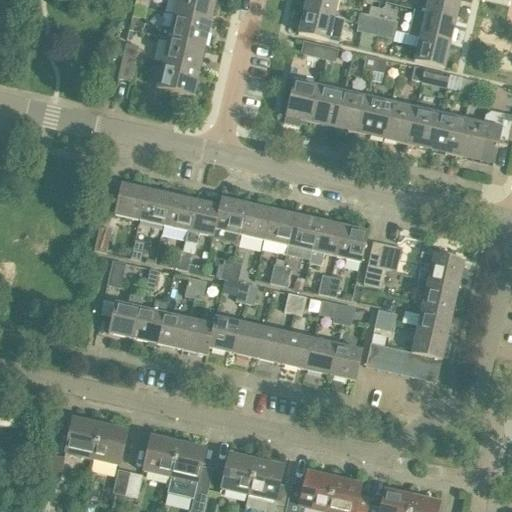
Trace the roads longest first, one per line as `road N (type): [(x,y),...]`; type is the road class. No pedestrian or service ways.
road 1 (residential): [(461,395),(415,433),(351,438),(0,364)]
road 2 (residential): [(511,221),(217,157)]
road 3 (residential): [(217,157),(0,109)]
road 4 (residential): [(217,157),(256,0)]
road 5 (residential): [(484,511),(500,446),(461,395)]
